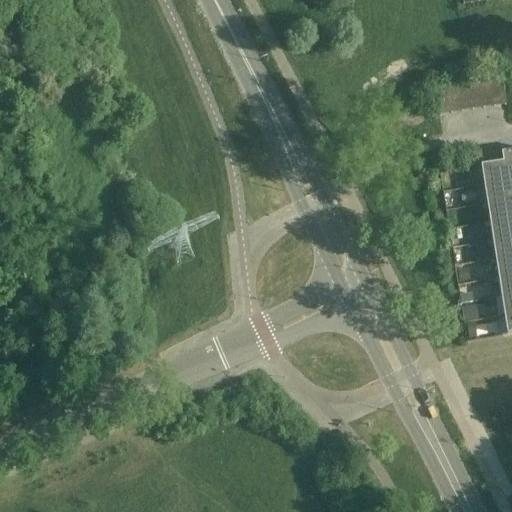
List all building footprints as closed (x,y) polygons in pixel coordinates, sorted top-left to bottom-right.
[(502,82),(490,84),(494,109),(506,107),(502,82)] [(490,84),(480,86),(483,111),(494,109),(490,84)] [(480,86),(469,87),(472,112),(483,111),(480,86)] [(469,87),(458,89),(462,114),(472,112),(469,87)] [(458,89),(448,91),(451,116),(462,114),(458,89)] [(436,92),(440,117),(451,116),(448,91),(436,92)] [(507,165),(506,155),(505,151),(502,152),(496,153),(498,166),(507,165)] [(498,166),(496,153),(488,154),(491,167),(498,166)] [(491,167),(488,154),(481,155),(483,168),(491,167)] [(483,168),(481,169),(484,188),(506,185),(505,175),(511,173),(511,154),(506,155),(507,165),(498,166),(491,167),(483,168)] [(481,155),(475,156),(474,156),(475,163),(476,169),(481,169),(483,168),(481,155)] [(511,193),(511,173),(505,175),(506,185),(484,188),(487,207),(509,204),(508,194),(511,193)] [(435,194),(438,212),(455,209),(453,192),(435,194)] [(487,207),(489,225),(511,222),(511,213),(511,212),(511,193),(508,194),(509,204),(487,207)] [(511,212),(511,213),(511,222),(489,225),(492,244),(511,241),(511,212)] [(511,241),(492,244),(495,263),(511,260),(511,241)] [(511,260),(495,263),(498,282),(511,279),(511,260)] [(468,270),(458,271),(460,284),(470,283),(468,270)] [(511,279),(498,282),(501,301),(511,298),(511,279)] [(459,297),(460,306),(473,304),(472,295),(459,297)] [(511,298),(501,301),(503,319),(511,317),(511,298)] [(461,310),(463,323),(477,321),(475,308),(461,310)] [(511,317),(503,319),(506,338),(511,336),(511,317)] [(469,340),(476,339),(474,325),(467,326),(469,340)]
